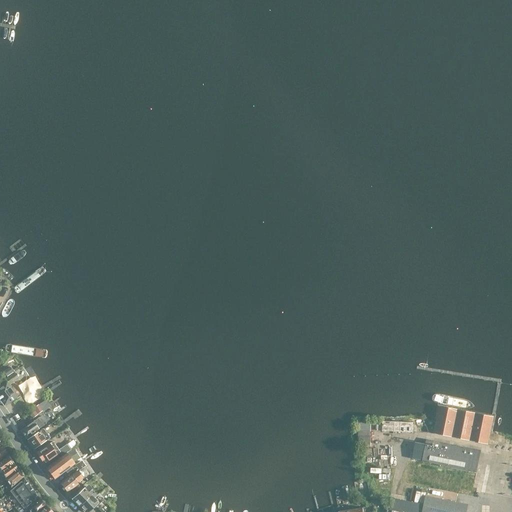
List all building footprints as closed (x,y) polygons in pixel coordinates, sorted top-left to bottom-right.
[(17,364),(8,350),(1,355),(11,369),(17,364)] [(9,368),(3,372),(6,376),(12,372),(9,368)] [(0,401),(3,406),(17,396),(9,385),(4,378),(3,377),(0,378),(0,401)] [(38,405),(27,412),(31,418),(42,411),(38,405)] [(436,422),(434,433),(488,444),(491,429),(493,417),(439,406),(436,422)] [(33,421),(21,430),(26,438),(38,429),(43,426),(46,424),(40,416),(37,418),(33,421)] [(370,423),(357,422),(357,431),(370,432),(370,423)] [(373,423),(372,431),(382,432),(412,433),(412,423),(382,422),(382,423),(373,423)] [(43,428),(27,439),(34,449),(50,438),(43,428)] [(415,443),(412,459),(422,461),(421,462),(476,472),(480,451),(426,440),(425,444),(415,443)] [(48,443),(35,453),(41,461),(42,459),(45,463),(59,452),(62,456),(69,451),(71,449),(67,444),(65,445),(64,444),(57,450),(51,441),(48,443)] [(73,448),(66,453),(73,463),(80,458),(73,448)] [(66,453),(46,468),(54,478),(64,471),(66,473),(72,469),(70,467),(73,464),(66,453)] [(9,456),(0,462),(0,469),(1,471),(13,463),(9,456)] [(81,460),(75,465),(79,470),(85,466),(81,460)] [(4,477),(5,478),(5,479),(17,470),(13,463),(1,471),(4,477)] [(23,477),(17,470),(5,479),(5,478),(2,481),(4,485),(8,489),(23,477)] [(76,471),(60,484),(67,493),(70,490),(71,490),(72,491),(79,486),(76,482),(82,478),(76,471)] [(19,482),(9,491),(12,495),(9,498),(11,501),(14,498),(27,487),(29,485),(24,478),(19,482)] [(72,499),(79,507),(94,492),(91,490),(92,489),(88,484),(84,488),(72,499)] [(17,501),(12,505),(14,509),(34,492),(29,485),(27,487),(14,498),(17,501)] [(14,509),(12,510),(13,511),(18,511),(19,511),(22,508),(25,511),(37,501),(39,499),(34,492),(14,509)] [(94,492),(79,507),(84,511),(87,511),(98,502),(100,499),(96,495),(97,495),(94,492)] [(0,499),(5,506),(9,503),(4,496),(0,499)] [(423,508),(421,511),(465,511),(467,505),(425,496),(423,505),(423,508)] [(33,508),(29,511),(38,511),(45,505),(40,499),(39,499),(37,501),(31,506),(33,508)] [(423,505),(389,499),(386,509),(392,510),(400,511),(421,511),(423,508),(423,505)]
